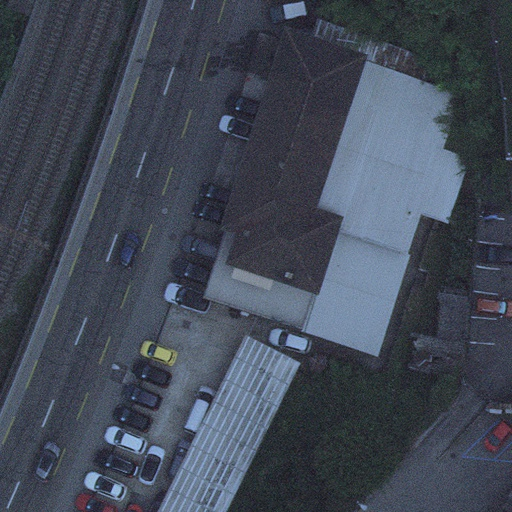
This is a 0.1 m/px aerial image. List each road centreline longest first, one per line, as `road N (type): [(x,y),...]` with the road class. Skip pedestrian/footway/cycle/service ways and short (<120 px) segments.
road 1 (primary): [(2,511),(75,340),(191,0)]
road 2 (residential): [(375,511),(468,403)]
